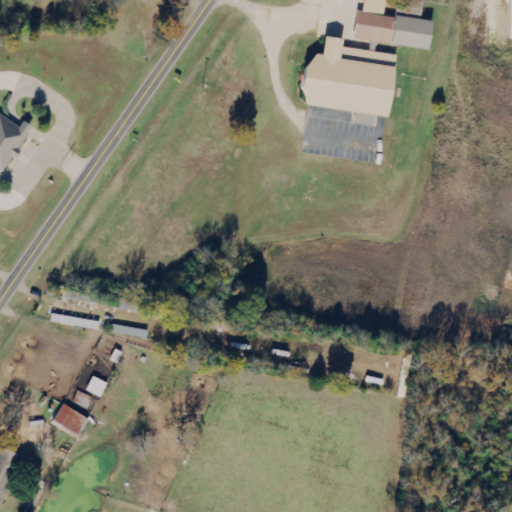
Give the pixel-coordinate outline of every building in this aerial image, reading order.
[(360,0),(359,9),(353,8),(348,38),(424,50),(429,20),(382,12),(383,0),(360,0)] [(321,36),(318,54),(312,53),(299,69),(297,91),(304,107),(384,119),(395,52),(341,44),(341,39),(321,36)] [(0,115),(0,172),(13,155),(10,153),(28,128),(20,122),(16,127),(0,115)] [(104,397),(111,383),(97,377),(90,391),(104,397)] [(58,423),(85,435),(93,417),(66,405),(58,423)] [(0,511),(1,511),(23,454),(0,445),(0,511)]
